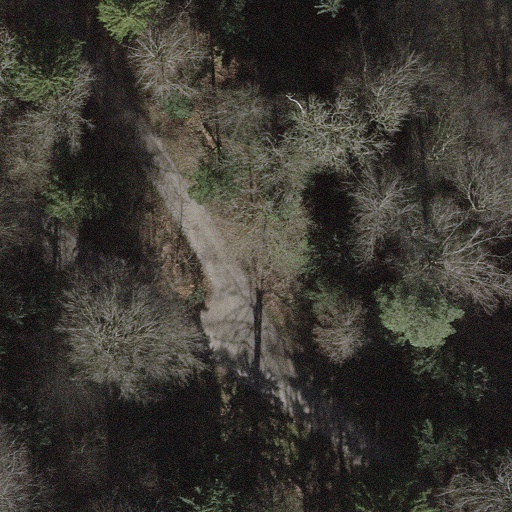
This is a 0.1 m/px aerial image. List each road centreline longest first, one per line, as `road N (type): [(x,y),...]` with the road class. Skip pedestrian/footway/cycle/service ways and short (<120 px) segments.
road 1 (track): [(43,0),(198,230),(235,293),(264,368)]
road 2 (track): [(0,199),(207,339),(264,368)]
road 3 (track): [(264,368),(438,511)]
